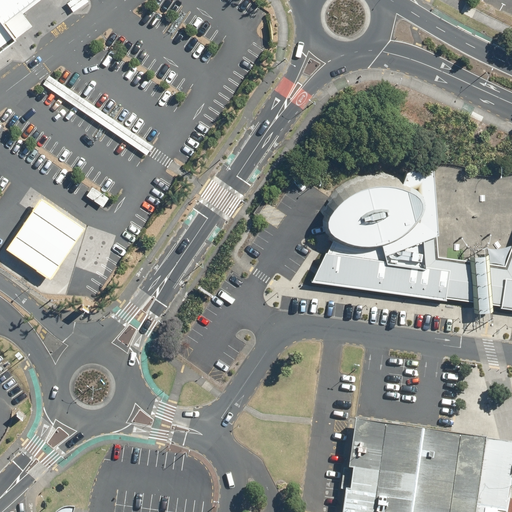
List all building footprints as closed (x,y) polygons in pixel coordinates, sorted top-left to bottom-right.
[(35,0),(0,0),(0,50),(15,39),(20,35),(9,20),(35,0)] [(50,74),(44,84),(148,155),(154,145),(50,74)] [(495,304),(511,306),(511,252),(508,261),(492,260),(491,250),(479,251),(472,252),(472,259),(443,255),(439,235),(444,232),(438,161),(406,169),(405,175),(375,173),(361,177),(342,187),(329,198),(321,210),(323,222),(331,232),(336,239),(350,244),(362,247),(374,247),(386,244),(389,257),(331,248),(315,278),(475,302),(476,317),(483,317),(495,316),(495,304)] [(96,186),(91,195),(104,203),(110,193),(96,186)] [(86,224),(42,196),(11,245),(55,272),(86,224)] [(511,511),(511,441),(506,441),(449,434),(354,421),(341,511),(511,511)]
